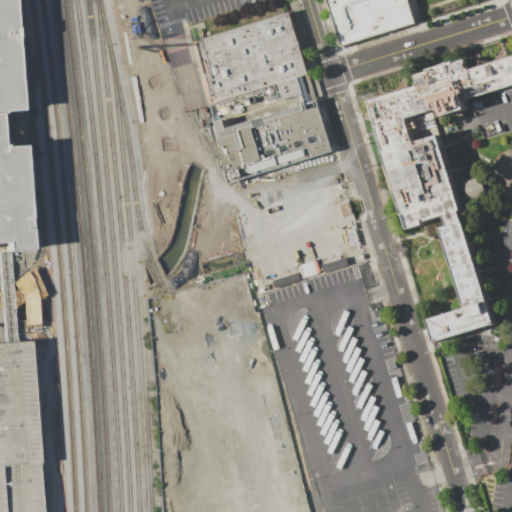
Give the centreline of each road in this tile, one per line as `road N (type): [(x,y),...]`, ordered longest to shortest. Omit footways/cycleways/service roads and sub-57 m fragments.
road 1 (residential): [(467,511),(331,75)]
road 2 (residential): [(511,16),(331,75)]
